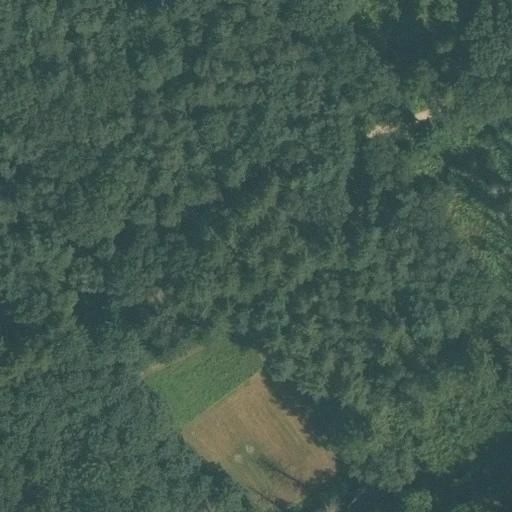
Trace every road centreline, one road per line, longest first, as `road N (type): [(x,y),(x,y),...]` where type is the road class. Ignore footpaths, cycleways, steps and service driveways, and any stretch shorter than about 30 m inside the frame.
road 1 (track): [(511,82),(391,128),(230,172),(125,256)]
road 2 (track): [(125,256),(0,360)]
